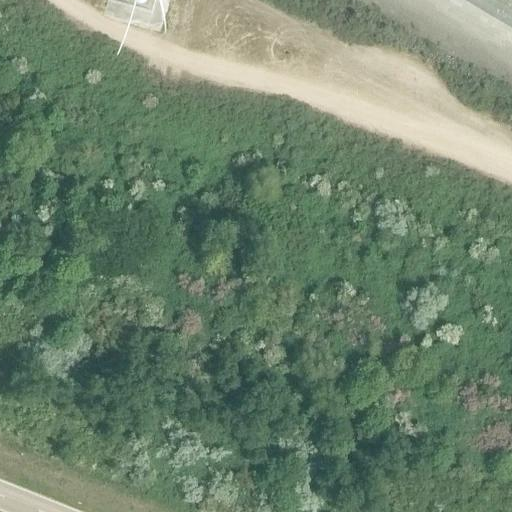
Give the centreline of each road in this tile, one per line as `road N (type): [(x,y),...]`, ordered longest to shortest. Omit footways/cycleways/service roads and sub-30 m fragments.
road 1 (track): [(48,0),(190,68),(511,154)]
road 2 (track): [(499,147),(404,71),(258,0)]
